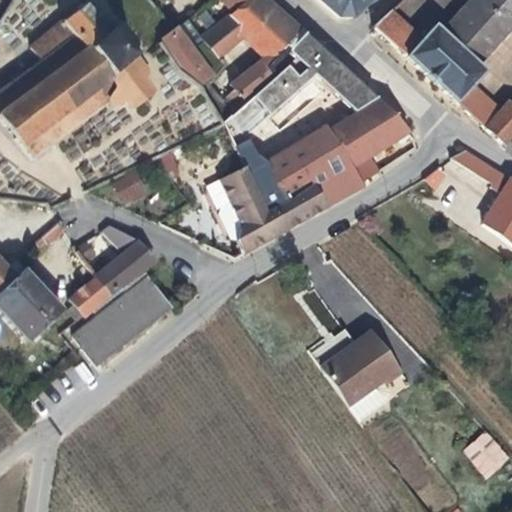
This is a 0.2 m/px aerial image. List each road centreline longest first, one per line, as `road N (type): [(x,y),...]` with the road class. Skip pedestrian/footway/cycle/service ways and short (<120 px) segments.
road 1 (residential): [(225,290),(53,440),(39,511)]
road 2 (residential): [(456,131),(423,167),(225,290)]
road 3 (residential): [(297,0),(456,131)]
road 4 (residential): [(225,290),(178,250),(83,208)]
